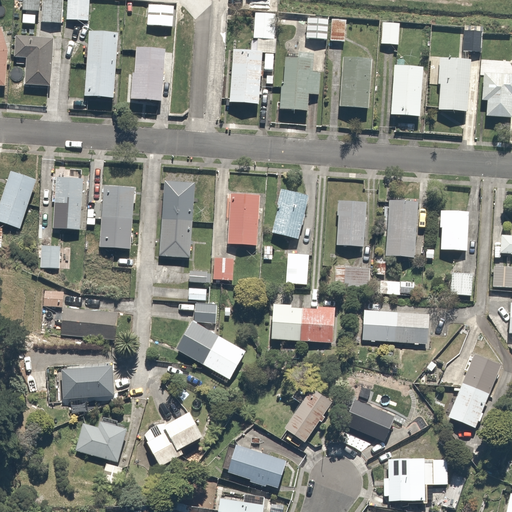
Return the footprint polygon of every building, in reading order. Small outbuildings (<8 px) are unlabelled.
[(38,0),(20,0),(20,10),(38,11),(38,0)] [(61,0),(40,0),(39,21),(60,22),(61,0)] [(88,0),(65,0),(65,20),(87,21),(88,0)] [(172,5),(147,3),(146,24),(170,26),(172,5)] [(276,15),(256,14),(254,39),(258,40),(257,53),(263,53),(275,54),(276,40),(274,40),(276,15)] [(327,18),(306,16),(304,37),(325,39),(327,18)] [(343,18),(331,18),(330,40),(342,41),(343,18)] [(400,22),(380,20),(378,43),(398,45),(400,22)] [(10,54),(2,28),(0,29),(0,89),(8,90),(10,54)] [(480,28),(463,28),(462,51),(479,51),(480,28)] [(122,34),(92,31),(86,99),(116,102),(122,34)] [(53,88),(56,39),(18,37),(17,64),(26,64),(25,87),(53,88)] [(168,50),(138,47),(132,99),(162,102),(168,50)] [(257,53),(234,51),(230,104),(259,106),(263,53),(257,53)] [(284,57),(280,109),(305,111),(306,96),(318,97),(320,71),(313,71),(314,55),(296,53),(296,58),(284,57)] [(372,61),(342,59),(339,108),(369,110),(372,61)] [(471,61),(440,59),(437,112),(468,114),(471,61)] [(423,68),(395,66),(390,115),(419,118),(423,68)] [(511,75),(482,74),(481,101),(485,101),(484,119),(511,120),(511,115),(511,75)] [(40,183),(14,173),(0,207),(0,223),(20,232),(40,183)] [(56,179),(58,182),(55,230),(82,231),(85,181),(56,179)] [(199,184),(167,181),(164,218),(195,221),(199,184)] [(137,190),(107,188),(102,248),(132,251),(137,190)] [(309,199),(282,191),(270,234),(296,241),(309,199)] [(262,197),(231,196),(228,245),(259,246),(262,197)] [(417,203),(389,201),(384,257),(413,259),(417,203)] [(365,203),(337,202),(335,246),(363,247),(365,203)] [(467,211),(438,209),(437,229),(441,229),(439,249),(464,251),(467,211)] [(195,221),(164,218),(160,257),(192,260),(195,221)] [(511,235),(500,235),(499,253),(511,254),(511,235)] [(61,247),(47,247),(46,268),(60,268),(61,247)] [(308,254),(285,253),(283,284),(306,285),(308,254)] [(230,257),(212,256),(212,279),(230,279),(230,257)] [(385,260),(374,260),(374,274),(385,275),(385,260)] [(368,267),(334,265),(333,287),(367,288),(368,267)] [(511,266),(493,265),(492,285),(511,286),(511,266)] [(471,270),(457,270),(457,294),(471,294),(471,270)] [(208,272),(189,271),(188,282),(208,283),(208,272)] [(409,280),(384,279),(383,294),(408,296),(409,280)] [(204,287),(187,287),(187,298),(204,298),(204,287)] [(61,290),(42,289),(41,306),(59,307),(61,290)] [(213,303),(195,302),(194,320),(212,321),(213,303)] [(333,308),(270,304),(268,340),(331,343),(333,308)] [(120,314),(65,308),(62,334),(117,341),(120,314)] [(430,315),(363,310),(361,341),(427,345),(430,315)] [(195,322),(178,350),(204,366),(221,338),(195,322)] [(249,354),(221,338),(204,366),(232,382),(249,354)] [(473,354),(461,384),(489,396),(500,366),(473,354)] [(114,368),(63,370),(64,399),(116,397),(114,368)] [(489,396),(461,384),(446,418),(474,430),(489,396)] [(332,404),(310,389),(282,429),(293,437),(289,444),(300,451),(332,404)] [(394,418),(352,400),(341,426),(383,444),(394,418)] [(144,436),(163,469),(186,456),(184,453),(209,438),(194,411),(168,426),(167,423),(144,436)] [(83,423),(76,453),(120,464),(128,429),(101,423),(100,427),(83,423)] [(285,463),(232,446),(224,472),(250,480),(248,485),(264,490),(266,486),(277,489),(285,463)] [(447,460),(387,460),(387,501),(423,501),(423,485),(447,485),(447,460)] [(123,467),(104,462),(100,479),(118,483),(123,467)] [(260,511),(263,498),(244,495),(243,501),(218,498),(216,511),(260,511)] [(164,502),(162,511),(196,511),(197,507),(164,502)]
